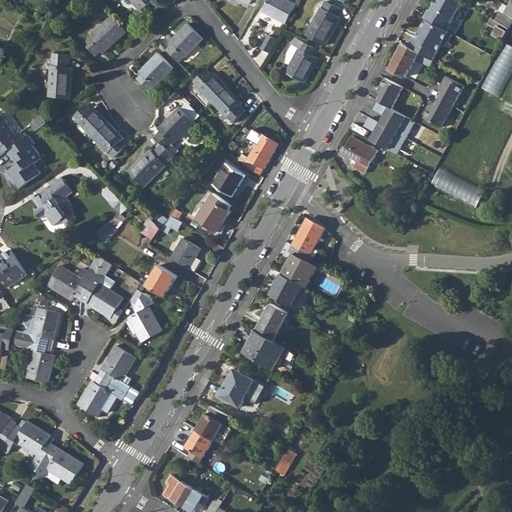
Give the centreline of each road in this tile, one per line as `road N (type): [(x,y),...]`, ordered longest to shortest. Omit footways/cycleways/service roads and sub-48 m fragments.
road 1 (tertiary): [(317,132),(130,467)]
road 2 (residential): [(190,0),(277,104),(317,132)]
road 3 (residential): [(186,0),(109,75),(137,115)]
road 4 (tertiary): [(391,0),(317,132)]
